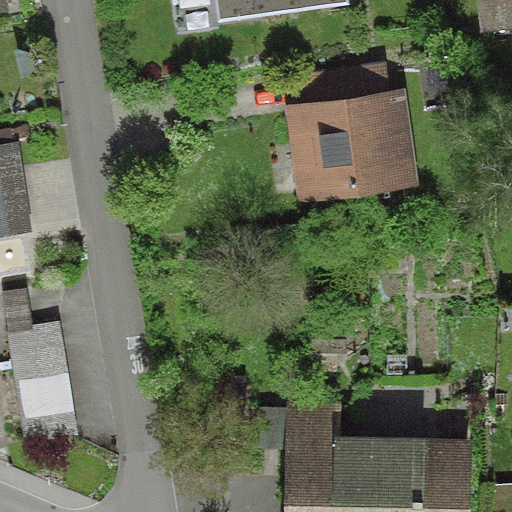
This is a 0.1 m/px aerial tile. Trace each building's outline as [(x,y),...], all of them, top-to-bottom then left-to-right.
[(511,0),(477,0),(480,21),(511,18),(511,0)] [(380,68),(360,71),(363,92),(382,89),(380,68)] [(384,97),(289,111),(301,192),(403,178),(391,96),(384,97)] [(0,230),(18,227),(7,148),(0,148),(0,230)] [(70,434),(52,322),(2,330),(20,442),(70,434)] [(457,511),(458,455),(333,453),(333,409),(283,408),(280,511),(457,511)]
